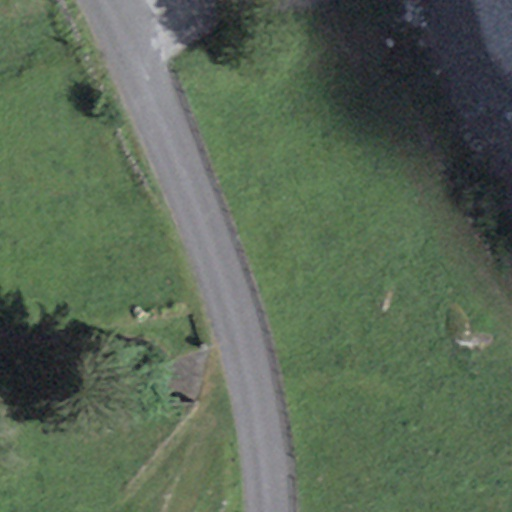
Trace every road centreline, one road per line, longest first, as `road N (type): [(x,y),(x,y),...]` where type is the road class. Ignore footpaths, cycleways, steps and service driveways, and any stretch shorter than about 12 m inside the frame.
road 1 (tertiary): [(271,511),(231,291),(203,207),(123,31)]
road 2 (track): [(122,511),(195,430),(242,337)]
